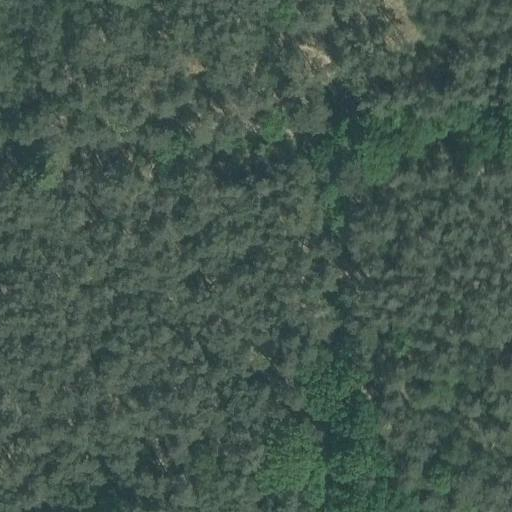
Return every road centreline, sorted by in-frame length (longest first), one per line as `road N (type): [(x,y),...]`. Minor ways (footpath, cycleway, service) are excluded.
road 1 (track): [(397,108),(0,146)]
road 2 (track): [(336,113),(339,511)]
